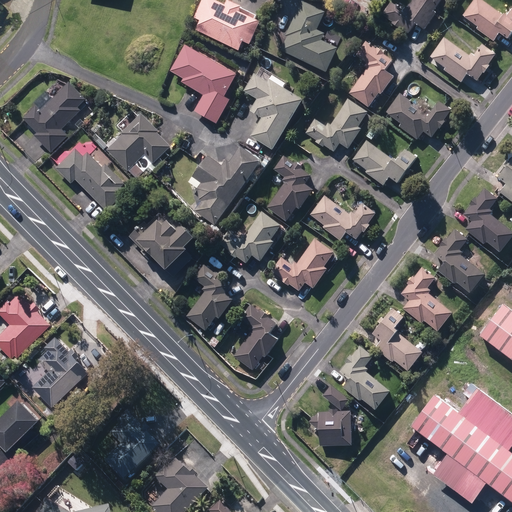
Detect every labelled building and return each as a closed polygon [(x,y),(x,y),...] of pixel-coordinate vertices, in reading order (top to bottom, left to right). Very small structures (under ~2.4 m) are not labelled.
[(196,31),(239,52),(243,43),(249,46),(260,23),(256,20),(258,16),(241,8),(242,8),(228,1),(225,5),(213,0),(202,0),(193,19),(200,22),(196,31)] [(382,15),(409,34),(416,25),(424,31),(436,14),(434,12),(442,0),(390,0),(389,2),(391,4),(382,15)] [(477,30),(494,42),(499,34),(507,40),(511,34),(511,9),(507,16),(504,14),(503,16),(480,0),(474,0),(463,17),(478,28),(477,30)] [(443,8),(449,11),(453,5),(448,1),(443,8)] [(281,52),(326,73),(337,48),(322,41),(325,34),(317,31),(325,13),(302,2),(286,37),(287,38),(281,52)] [(444,72),(461,84),(467,75),(477,82),(483,74),(484,75),(490,66),(489,66),(497,55),(482,45),(474,56),(471,54),(469,56),(444,38),(430,57),(446,69),(444,72)] [(349,94),(369,108),(379,95),(381,96),(394,77),(385,71),(392,61),(384,55),(385,54),(377,49),(377,50),(366,42),(356,56),(367,64),(365,67),(367,69),(349,94)] [(195,113),(217,125),(230,101),(224,98),(237,76),(185,47),(171,73),(183,79),(181,83),(204,96),(195,113)] [(264,154),(273,159),(281,145),(278,143),(303,100),(283,89),(286,84),(271,76),(268,82),(254,74),(244,92),(257,100),(250,112),(262,119),(251,138),(267,147),(264,154)] [(34,136),(51,154),(69,137),(63,130),(82,112),(78,108),(87,100),(69,83),(41,111),(36,106),(23,120),(37,134),(34,136)] [(400,128),(418,141),(424,133),(432,138),(439,129),(440,130),(445,122),(444,122),(452,111),(438,101),(431,112),(427,109),(425,112),(400,94),(387,113),(402,125),(400,128)] [(325,146),(335,153),(340,145),(349,150),(362,130),(359,128),(368,113),(348,100),(331,126),(328,124),(327,127),(315,120),(306,134),(317,141),(316,143),(323,148),(325,146)] [(108,151),(128,172),(145,156),(153,164),(171,148),(157,133),(158,132),(141,115),(121,134),(124,136),(108,151)] [(364,172),(384,186),(390,178),(397,184),(405,174),(408,176),(411,171),(408,169),(416,158),(405,150),(403,153),(401,151),(397,157),(399,158),(397,161),(393,158),(392,160),(367,141),(353,160),(366,170),(364,172)] [(210,230),(215,235),(219,230),(215,226),(249,177),(252,179),(256,172),(254,171),(260,161),(239,147),(229,162),(226,160),(222,166),(208,156),(193,178),(201,184),(193,195),(202,201),(194,212),(214,226),(210,230)] [(76,180),(107,212),(118,202),(122,206),(128,200),(124,196),(127,193),(122,188),(125,185),(106,165),(102,168),(88,153),(83,157),(76,149),(56,169),(71,184),(76,180)] [(267,209),(286,222),(297,208),(300,210),(314,191),(305,185),(311,176),(302,169),(303,168),(295,162),(294,164),(284,157),(274,170),(284,177),(282,180),(286,183),(267,209)] [(511,160),(497,179),(506,186),(500,193),(511,202),(511,160)] [(486,242),(500,253),(511,237),(511,232),(491,215),(493,213),(490,210),(498,200),(485,189),(477,200),(475,198),(469,205),(471,207),(464,216),(472,223),(466,230),(484,245),(486,242)] [(323,229),(340,242),(346,233),(356,241),(363,233),(364,234),(370,226),(369,225),(377,214),(363,203),(355,214),(352,212),(350,215),(325,196),(310,215),(325,226),(323,229)] [(237,258),(247,264),(252,257),(261,262),(274,243),(271,241),(282,226),(262,212),(245,237),(242,235),(240,238),(229,230),(219,245),(230,252),(228,254),(236,259),(237,258)] [(153,258),(173,278),(193,259),(186,252),(187,251),(184,248),(194,239),(169,214),(164,219),(159,214),(147,226),(144,223),(129,237),(143,251),(141,252),(150,260),(153,258)] [(289,226),(295,230),(298,225),(293,221),(289,226)] [(97,227),(104,234),(110,228),(103,222),(97,227)] [(456,283),(470,294),(485,275),(461,256),(463,253),(460,251),(468,240),(455,230),(447,240),(446,238),(440,246),(441,247),(434,255),(443,263),(437,271),(455,285),(456,283)] [(290,285),(299,292),(305,283),(314,290),(327,270),(324,268),(334,253),(315,239),(298,264),(294,262),(292,265),(282,258),(272,272),(283,280),(281,282),(289,287),(290,285)] [(187,317),(206,331),(216,317),(219,320),(233,300),(225,294),(231,286),(222,279),(223,277),(216,272),(215,273),(204,265),(194,279),(206,287),(202,291),(205,293),(187,317)] [(425,322),(437,333),(453,314),(429,294),(431,291),(428,289),(436,279),(423,268),(414,278),(413,277),(407,284),(408,286),(401,295),(409,301),(403,309),(422,325),(425,322)] [(0,336),(0,348),(12,360),(16,357),(18,359),(52,326),(38,313),(41,310),(34,303),(31,306),(19,294),(10,303),(8,301),(0,309),(0,314),(11,326),(0,336)] [(234,357),(254,371),(263,357),(266,359),(279,340),(271,334),(278,324),(269,318),(270,317),(262,311),(261,313),(250,305),(240,319),(251,327),(249,330),(252,332),(234,357)] [(480,337),(511,360),(511,311),(504,305),(480,337)] [(394,361),(408,372),(423,353),(397,333),(398,332),(395,329),(403,318),(392,309),(372,335),(381,342),(375,350),(392,363),(394,361)] [(33,388),(52,409),(88,373),(76,361),(80,357),(72,349),(69,352),(55,338),(45,348),(48,352),(39,361),(49,372),(33,388)] [(366,407),(378,417),(382,412),(377,408),(390,392),(367,373),(369,370),(365,367),(374,357),(360,346),(352,356),(350,355),(345,363),(347,364),(339,373),(349,381),(343,388),(360,402),(361,400),(368,405),(366,407)] [(4,364),(10,371),(14,367),(8,360),(4,364)] [(0,388),(8,380),(0,372),(0,388)] [(322,397),(342,411),(350,400),(330,385),(322,397)] [(487,484),(511,502),(511,453),(509,451),(511,447),(511,415),(477,389),(458,413),(435,396),(412,427),(448,455),(433,475),(472,504),(487,484)] [(25,395),(31,401),(36,397),(30,391),(25,395)] [(71,398),(75,403),(81,397),(77,392),(71,398)] [(42,415),(24,397),(0,421),(0,464),(2,467),(22,447),(18,442),(24,436),(28,440),(41,427),(35,422),(42,415)] [(104,462),(124,483),(162,446),(149,433),(151,431),(144,424),(142,425),(128,410),(107,430),(121,446),(104,462)] [(319,432),(320,447),(352,446),(351,431),(356,431),(355,424),(351,424),(351,411),(338,412),(338,410),(329,411),(329,412),(319,412),(310,423),(319,432)] [(67,464),(77,472),(87,461),(77,453),(67,464)] [(152,509),(155,511),(187,511),(208,490),(195,478),(197,475),(189,468),(187,470),(176,460),(167,470),(165,468),(155,479),(169,491),(152,509)] [(115,486),(121,493),(125,489),(119,482),(115,486)] [(206,500),(211,505),(216,500),(211,495),(206,500)] [(110,511),(109,507),(85,511),(66,511),(46,500),(38,511),(110,511)] [(228,511),(219,502),(209,511),(228,511)]
